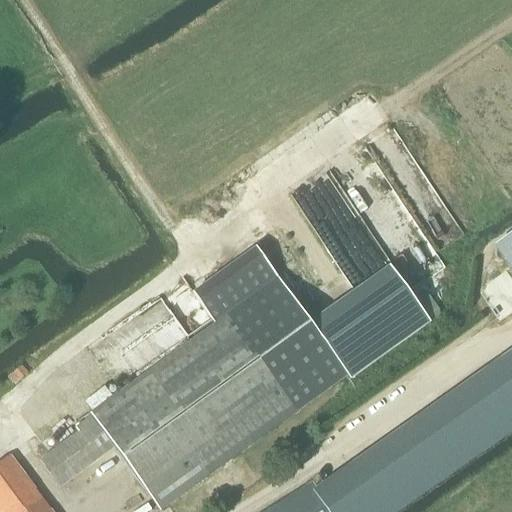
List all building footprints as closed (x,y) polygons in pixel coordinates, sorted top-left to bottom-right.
[(511,239),(495,252),(511,275),(511,239)] [(78,434),(40,463),(59,489),(113,448),(136,479),(160,511),(346,374),(313,327),(255,249),(193,294),(212,327),(75,430),(78,434)] [(313,327),(353,383),(431,327),(391,271),(313,327)] [(314,486),(272,511),(399,511),(511,432),(511,357),(319,493),(317,489),(314,486)] [(49,511),(9,458),(0,465),(0,511),(49,511)]
